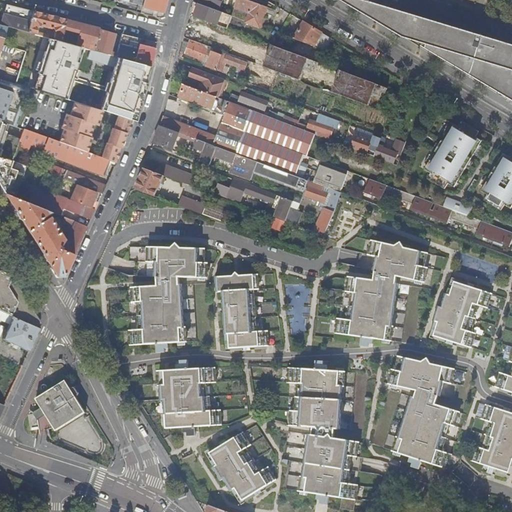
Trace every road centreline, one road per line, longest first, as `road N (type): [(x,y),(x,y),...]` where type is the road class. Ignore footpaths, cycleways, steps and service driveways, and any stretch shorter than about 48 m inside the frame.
road 1 (residential): [(96,373),(132,363),(405,351),(473,366),(478,385),(511,404)]
road 2 (residential): [(93,242),(177,230),(305,271),(332,256),(356,259)]
road 3 (secondary): [(511,126),(296,0)]
road 4 (residential): [(172,31),(144,123),(93,242)]
road 5 (residential): [(363,464),(511,500)]
road 6 (secondary): [(142,509),(143,464),(96,373)]
road 7 (residential): [(60,313),(0,436)]
road 8 (residential): [(46,0),(172,31)]
